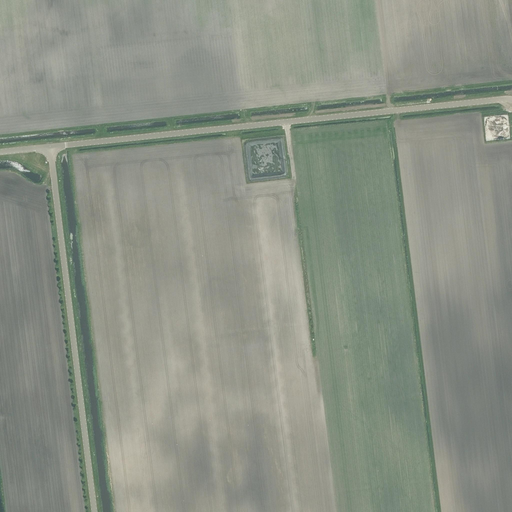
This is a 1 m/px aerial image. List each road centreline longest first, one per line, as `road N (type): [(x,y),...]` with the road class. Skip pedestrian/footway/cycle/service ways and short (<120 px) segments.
road 1 (unclassified): [(50,148),(511,95)]
road 2 (unclassified): [(50,148),(94,511)]
